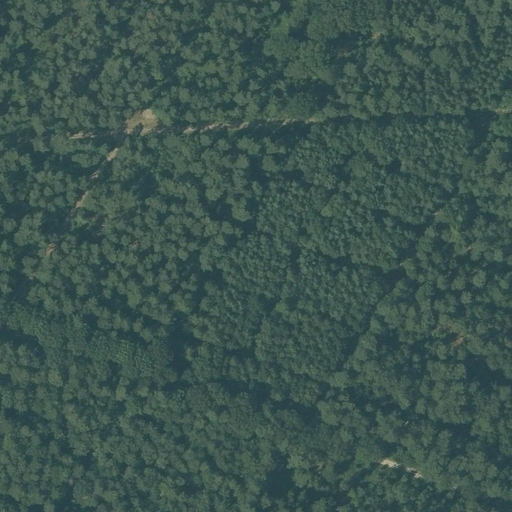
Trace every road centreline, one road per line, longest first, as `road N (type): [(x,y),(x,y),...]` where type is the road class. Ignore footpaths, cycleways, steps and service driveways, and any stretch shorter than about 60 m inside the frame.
road 1 (track): [(0,326),(511,509)]
road 2 (track): [(0,134),(511,98)]
